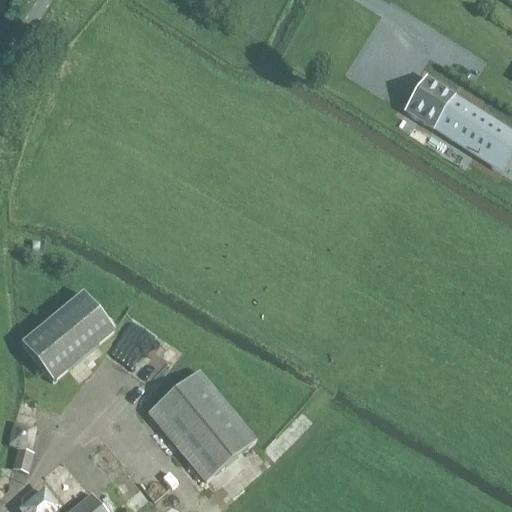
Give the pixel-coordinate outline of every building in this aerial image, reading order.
[(484,4),(479,12),(490,19),(496,11),(484,4)] [(511,164),(511,135),(453,99),(454,99),(427,81),(405,115),(432,133),(433,132),(490,168),(504,177),(511,164)] [(83,298),(21,349),(52,386),(114,335),(83,298)] [(256,444),(199,375),(149,417),(206,486),(256,444)] [(13,426),(8,450),(31,456),(38,432),(13,426)] [(12,475),(28,478),(33,458),(17,453),(12,472),(12,475)] [(41,481),(64,509),(86,492),(63,464),(41,481)] [(12,472),(0,469),(0,494),(8,496),(12,475),(12,472)] [(103,511),(91,497),(72,511),(103,511)]
